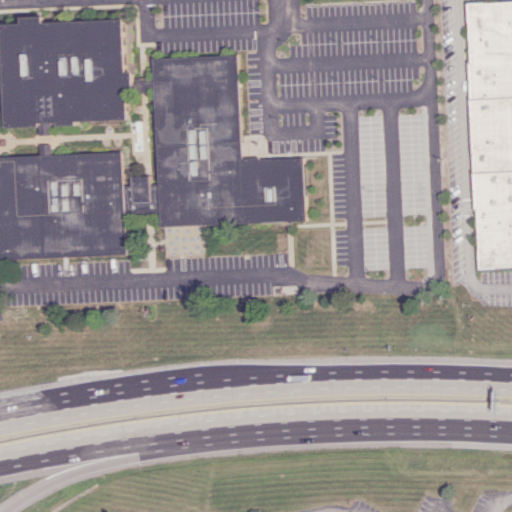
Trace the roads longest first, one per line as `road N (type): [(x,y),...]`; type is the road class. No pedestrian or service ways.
road 1 (motorway): [(283,381),(0,420)]
road 2 (motorway): [(197,428),(471,418)]
road 3 (motorway): [(511,381),(283,381)]
road 4 (motorway): [(10,511),(75,475),(197,428)]
road 5 (motorway): [(0,460),(197,428)]
